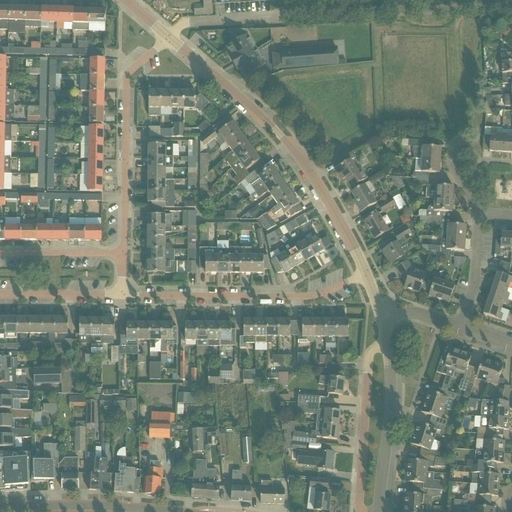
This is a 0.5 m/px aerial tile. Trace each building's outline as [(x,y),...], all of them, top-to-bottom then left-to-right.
[(194,6),(194,16),(212,15),(211,0),(203,0),(203,5),(194,6)] [(0,30),(8,31),(9,26),(10,7),(0,6),(0,30)] [(25,29),(26,8),(10,7),(9,26),(9,34),(16,34),(16,28),(25,29)] [(25,22),(41,23),(42,8),(26,8),(25,22)] [(56,23),(57,23),(57,9),(42,8),(41,23),(56,23)] [(73,9),(57,9),(57,23),(56,23),(56,29),(63,29),(64,23),(73,24),(73,9)] [(73,24),(72,31),(89,32),(89,24),(89,10),(73,9),(73,24)] [(89,32),(105,32),(105,25),(106,11),(89,10),(89,24),(89,32)] [(483,31),(489,36),(490,34),(491,35),(496,30),(495,29),(496,28),(491,23),(483,31)] [(230,46),(227,48),(232,56),(229,58),(233,64),(235,63),(252,53),(246,45),(251,42),(247,36),(237,42),(235,43),(234,42),(229,45),(230,46)] [(24,55),(24,49),(13,49),(13,45),(8,45),(8,48),(8,55),(24,55)] [(24,55),(40,56),(41,46),(34,46),(34,49),(24,49),(24,55)] [(337,48),(309,51),(310,67),(338,65),(337,48)] [(309,51),(271,54),(273,70),(283,69),(310,67),(309,51)] [(235,63),(233,64),(237,71),(239,69),(240,70),(244,78),(248,75),(249,77),(254,74),(253,72),(265,65),(261,59),(256,61),(252,53),(235,63)] [(511,54),(501,55),(501,66),(502,66),(502,72),(501,72),(501,74),(502,74),(502,80),(508,80),(511,79),(511,54)] [(40,75),(47,75),(47,59),(41,59),(40,69),(26,69),(26,75),(40,75)] [(56,75),(60,76),(60,63),(74,63),(74,59),(50,59),(49,75),(56,75)] [(85,59),(85,67),(90,67),(90,76),(104,76),(105,60),(95,60),(90,60),(85,59)] [(49,92),(56,92),(56,91),(60,92),(60,78),(53,78),(53,76),(56,76),(56,75),(49,75),(49,92)] [(90,92),(104,92),(104,76),(90,76),(81,76),(80,92),(90,92)] [(511,94),(511,96),(511,95),(511,79),(508,80),(502,80),(503,84),(508,84),(508,85),(511,85),(511,88),(511,94)] [(0,106),(5,106),(14,107),(14,91),(5,91),(5,90),(0,90),(0,106)] [(149,109),(148,116),(160,116),(161,109),(160,109),(161,92),(149,91),(149,109)] [(89,108),(104,108),(104,92),(90,92),(89,108)] [(160,109),(161,109),(172,109),(172,92),(161,92),(160,109)] [(172,115),(177,116),(178,109),(183,109),(184,92),(172,92),(172,109),(172,115)] [(198,110),(200,113),(209,104),(200,95),(198,97),(195,97),(195,92),(184,92),(183,109),(195,109),(195,110),(198,110)] [(27,116),(39,116),(39,121),(46,122),(46,107),(39,107),(28,107),(27,116)] [(89,125),(104,125),(104,108),(89,108),(89,125)] [(201,126),(198,129),(203,136),(207,133),(211,129),(206,122),(201,126)] [(200,152),(201,153),(207,148),(206,146),(215,139),(220,147),(219,149),(223,145),(239,133),(233,123),(219,133),(219,134),(216,136),(213,132),(200,142),(200,152)] [(171,138),(184,138),(184,125),(174,124),(174,129),(172,130),(171,138)] [(0,141),(4,142),(15,142),(17,142),(17,126),(0,125),(0,141)] [(89,144),(103,144),(103,128),(89,128),(89,144)] [(148,137),(160,138),(160,130),(160,128),(148,128),(148,137)] [(500,153),(501,134),(502,129),(485,128),(484,136),(490,137),(489,152),(500,153)] [(160,138),(171,138),(172,130),(160,130),(160,138)] [(219,149),(221,153),(229,147),(232,152),(246,142),(239,133),(223,145),(219,149)] [(500,153),(511,153),(511,138),(507,138),(507,135),(501,134),(500,153)] [(408,140),(408,147),(413,147),(412,151),(414,156),(414,159),(416,159),(416,160),(440,161),(441,148),(431,148),(423,147),(423,148),(421,147),(421,141),(408,140)] [(188,158),(196,158),(197,142),(188,142),(188,158)] [(227,163),(231,168),(236,163),(253,151),(246,142),(232,152),(227,156),(227,157),(225,159),(228,163),(227,163)] [(38,159),(45,159),(45,143),(39,143),(32,143),(32,147),(36,147),(36,159),(38,159)] [(88,160),(103,160),(103,144),(89,144),(81,144),(80,159),(88,159),(88,160)] [(148,146),(148,157),(166,158),(166,157),(173,157),(179,157),(179,146),(166,146),(148,146)] [(233,180),(237,186),(244,180),(249,176),(246,171),(260,161),(253,151),(236,163),(231,168),(234,173),(237,177),(233,180)] [(346,182),(350,189),(359,183),(368,178),(362,169),(361,170),(360,169),(358,171),(351,160),(355,158),(352,153),(336,162),(339,167),(335,170),(343,184),(346,182)] [(148,169),(165,169),(173,169),(173,157),(166,157),(166,158),(148,157),(148,169)] [(0,174),(4,174),(10,175),(11,158),(4,158),(0,158),(0,174)] [(188,169),(196,169),(196,158),(188,158),(188,169)] [(88,176),(103,176),(103,160),(88,160),(88,176)] [(413,179),(428,180),(429,173),(439,174),(440,161),(416,160),(415,172),(414,172),(414,176),(413,176),(413,179)] [(200,161),(200,182),(208,174),(208,161),(200,161)] [(249,176),(244,180),(249,186),(249,185),(255,193),(261,188),(264,186),(279,177),(272,167),(262,174),(258,169),(252,174),(249,176)] [(200,192),(208,192),(208,186),(209,184),(220,173),(215,168),(208,174),(200,182),(200,192)] [(148,169),(148,180),(172,180),(172,175),(165,175),(165,169),(148,169)] [(188,181),(196,181),(196,169),(188,169),(188,181)] [(88,192),(102,192),(103,176),(88,176),(88,192)] [(261,188),(255,193),(259,198),(268,192),(271,196),(285,186),(279,177),(264,186),(261,188)] [(415,179),(415,185),(418,186),(427,186),(426,198),(434,199),(452,200),(453,187),(443,187),(435,186),(428,186),(428,180),(415,179)] [(148,180),(148,192),(174,192),(174,180),(172,180),(148,180)] [(188,192),(196,192),(196,181),(188,181),(188,192)] [(360,188),(351,193),(355,200),(357,204),(355,205),(360,213),(369,208),(376,204),(365,185),(360,188)] [(271,196),(278,205),(292,195),(285,186),(271,196)] [(148,192),(148,204),(152,204),(152,208),(165,208),(174,208),(174,199),(165,198),(165,192),(148,192)] [(21,204),(37,204),(37,194),(21,194),(21,204)] [(37,204),(40,204),(40,201),(52,201),(52,194),(37,194),(37,204)] [(62,205),(69,205),(69,201),(69,195),(53,195),(53,201),(62,201),(62,205)] [(287,212),(292,219),(302,212),(298,205),(292,195),(278,205),(273,208),(273,209),(271,210),(274,215),(281,210),(284,215),(287,212)] [(385,195),(379,199),(382,204),(388,201),(385,195)] [(378,207),(382,213),(396,205),(392,199),(378,207)] [(428,218),(441,219),(441,212),(451,213),(452,200),(434,199),(434,205),(432,205),(428,209),(428,211),(426,211),(420,211),(419,212),(418,217),(420,217),(426,218),(428,218)] [(247,214),(251,219),(262,211),(258,206),(247,214)] [(211,210),(207,213),(211,218),(215,215),(211,210)] [(188,216),(188,227),(196,227),(196,212),(183,212),(183,216),(188,216)] [(364,222),(374,239),(383,234),(388,231),(378,214),(372,217),(364,222)] [(259,219),(267,232),(274,227),(265,215),(259,219)] [(294,221),(298,228),(309,222),(304,215),(294,221)] [(148,227),(165,227),(171,227),(171,216),(148,216),(148,227)] [(427,224),(441,225),(441,219),(428,218),(426,218),(420,217),(419,222),(427,223),(427,224)] [(69,227),(69,241),(84,241),(85,227),(85,219),(69,219),(69,227)] [(85,227),(84,241),(101,241),(101,227),(101,219),(85,219),(85,227)] [(21,241),(37,241),(37,220),(36,220),(36,221),(21,221),(21,227),(21,241)] [(37,220),(37,241),(53,241),(53,227),(46,227),(46,220),(37,220)] [(289,224),(293,231),(298,228),(294,221),(289,224)] [(217,224),(217,232),(228,232),(229,224),(217,224)] [(229,224),(228,232),(240,232),(240,224),(229,224)] [(240,224),(240,232),(252,232),(252,224),(240,224)] [(447,238),(465,239),(466,226),(448,225),(447,238)] [(20,241),(21,241),(21,227),(14,227),(5,227),(5,234),(5,241),(20,241)] [(53,227),(53,241),(69,241),(69,227),(53,227)] [(148,239),(165,239),(165,233),(171,233),(171,227),(165,227),(148,227),(148,239)] [(188,227),(188,239),(196,239),(196,227),(188,227)] [(381,252),(389,265),(404,256),(400,250),(409,244),(405,237),(411,234),(407,227),(394,235),(398,242),(381,252)] [(274,232),(278,239),(283,236),(279,229),(274,232)] [(256,231),(260,247),(265,245),(262,230),(256,231)] [(303,236),(315,256),(325,251),(313,230),(303,236)] [(266,237),(269,248),(280,242),(278,239),(274,232),(266,237)] [(506,252),(511,253),(511,239),(511,234),(501,233),(501,239),(500,249),(506,249),(506,252)] [(296,247),(305,262),(315,256),(303,236),(293,241),(296,247)] [(440,248),(421,246),(422,250),(435,256),(453,257),(454,251),(464,252),(465,239),(447,238),(446,250),(440,250),(440,248)] [(147,250),(172,250),(173,244),(165,244),(165,239),(148,239),(147,250)] [(188,251),(195,251),(196,239),(188,239),(188,251)] [(292,249),(286,253),(295,268),(305,262),(296,247),(293,241),(289,244),(292,249)] [(281,256),(271,261),(272,264),(277,274),(278,273),(284,272),(284,274),(295,268),(286,253),(283,247),(278,250),(281,256)] [(229,274),(240,274),(240,248),(229,248),(228,250),(229,274)] [(252,274),(252,256),(252,248),(240,248),(240,274),(252,274)] [(147,262),(165,262),(174,262),(174,250),(172,250),(147,250),(147,262)] [(217,274),(229,274),(228,250),(217,250),(217,256),(217,274)] [(188,251),(187,262),(195,262),(195,251),(188,251)] [(205,274),(217,274),(217,256),(199,256),(199,270),(205,270),(205,274)] [(252,274),(263,274),(263,270),(270,270),(267,256),(252,256),(252,274)] [(148,284),(154,284),(154,276),(158,276),(158,274),(177,274),(177,262),(174,262),(165,262),(147,262),(147,267),(146,268),(145,272),(147,273),(147,274),(148,274),(148,276),(148,284)] [(187,274),(195,274),(195,262),(187,262),(187,274)] [(405,263),(396,269),(400,275),(401,275),(404,281),(407,282),(404,289),(408,290),(419,293),(420,289),(423,282),(425,275),(411,271),(411,269),(407,262),(405,263)] [(498,270),(510,274),(510,265),(501,262),(498,270)] [(493,284),(508,289),(510,283),(511,284),(511,278),(497,273),(493,284)] [(428,297),(449,304),(454,287),(434,280),(428,297)] [(507,300),(511,301),(511,290),(508,289),(493,284),(490,294),(507,300)] [(487,304),(501,309),(503,304),(506,305),(507,300),(490,294),(487,304)] [(501,321),(505,322),(508,317),(502,315),(499,314),(501,309),(487,304),(483,315),(501,321)] [(11,319),(5,318),(5,339),(17,339),(17,335),(17,319),(17,317),(11,317),(11,319)] [(17,335),(30,335),(30,319),(17,319),(17,335)] [(30,335),(42,335),(42,319),(30,319),(30,335)] [(42,319),(42,335),(49,335),(49,346),(55,346),(55,345),(55,335),(55,319),(42,319)] [(67,335),(67,329),(67,319),(55,319),(55,335),(67,335)] [(79,344),(91,344),(91,319),(79,319),(79,344)] [(91,349),(102,349),(103,319),(91,319),(91,344),(91,349)] [(103,319),(102,344),(103,344),(109,344),(114,344),(114,337),(114,319),(103,319)] [(240,337),(240,349),(246,349),(246,344),(255,344),(255,320),(243,320),(243,337),(240,337)] [(255,344),(267,344),(267,320),(255,320),(255,344)] [(267,320),(267,344),(271,344),(271,337),(278,337),(278,320),(267,320)] [(278,337),(290,338),(290,320),(278,320),(278,337)] [(298,341),(298,344),(314,344),(314,343),(314,320),(302,320),(302,324),(298,324),(298,336),(298,341)] [(314,320),(314,343),(314,337),(325,338),(325,320),(314,320)] [(325,338),(325,344),(337,344),(337,320),(325,320),(325,338)] [(337,320),(337,344),(337,338),(349,338),(349,320),(337,320)] [(120,347),(138,347),(138,341),(138,323),(133,323),(133,321),(127,321),(127,323),(126,323),(126,327),(120,327),(120,347)] [(138,341),(150,341),(150,323),(138,323),(138,341)] [(149,349),(155,349),(155,345),(160,342),(160,341),(161,341),(161,324),(150,323),(150,341),(149,349)] [(161,353),(167,353),(167,346),(177,346),(177,328),(173,328),(173,324),(161,324),(161,341),(161,353)] [(181,341),(197,341),(197,324),(185,324),(185,333),(181,333),(181,341)] [(197,324),(197,347),(208,347),(208,324),(197,324)] [(208,324),(208,347),(220,347),(220,324),(208,324)] [(220,347),(235,347),(235,330),(232,330),(232,324),(220,324),(220,347)] [(55,353),(71,353),(72,340),(64,340),(64,341),(60,345),(55,345),(55,346),(55,353)] [(441,357),(436,373),(441,375),(452,378),(454,372),(461,352),(450,348),(446,359),(441,357)] [(0,370),(13,370),(14,370),(14,365),(15,365),(15,358),(17,358),(18,358),(17,353),(0,352),(0,370)] [(454,372),(464,375),(471,355),(461,352),(454,372)] [(298,354),(298,364),(308,364),(308,354),(298,354)] [(325,369),(337,369),(337,364),(332,364),(332,356),(325,356),(325,369)] [(463,397),(469,399),(475,379),(486,382),(493,362),(482,359),(478,371),(472,369),(469,379),(468,382),(465,390),(463,397)] [(486,382),(496,386),(503,366),(493,362),(486,382)] [(149,380),(160,380),(161,369),(161,363),(149,363),(149,380)] [(220,380),(232,380),(232,366),(220,366),(220,374),(220,380)] [(62,394),(71,394),(71,369),(61,369),(61,368),(34,369),(34,370),(33,370),(34,386),(61,385),(62,394)] [(255,371),(255,385),(266,385),(266,378),(261,378),(261,379),(260,379),(260,373),(257,373),(257,368),(255,368),(255,371)] [(0,370),(0,383),(9,383),(9,377),(13,377),(13,370),(0,370)] [(243,371),(243,385),(255,385),(255,371),(243,371)] [(208,385),(220,385),(220,380),(220,374),(208,373),(208,385)] [(278,385),(288,385),(288,374),(268,374),(268,378),(266,378),(266,385),(278,385)] [(328,394),(342,396),(344,380),(320,377),(319,385),(329,386),(328,394)] [(94,395),(101,395),(101,389),(102,389),(102,386),(97,386),(97,389),(94,389),(94,395)] [(0,409),(2,409),(2,410),(14,411),(14,410),(13,401),(20,400),(29,400),(29,398),(29,392),(8,391),(0,390),(0,409)] [(427,392),(424,402),(444,409),(450,411),(451,405),(453,400),(454,401),(456,395),(451,393),(447,392),(444,391),(442,390),(440,396),(437,395),(427,392)] [(178,394),(178,404),(186,404),(187,394),(178,394)] [(70,410),(73,410),(73,407),(85,407),(85,396),(70,396),(70,410)] [(86,396),(86,425),(96,425),(96,396),(86,396)] [(100,397),(100,407),(112,407),(112,396),(104,396),(104,397),(100,397)] [(297,397),(297,404),(319,405),(320,398),(297,397)] [(120,407),(120,412),(125,412),(125,400),(125,398),(113,398),(113,407),(120,407)] [(136,400),(126,401),(126,410),(137,410),(136,400)] [(487,418),(508,420),(509,408),(509,403),(503,402),(486,401),(482,401),(481,407),(481,417),(481,418),(487,418)] [(420,413),(440,419),(444,409),(424,402),(420,413)] [(297,404),(297,414),(317,415),(316,424),(324,425),(324,424),(338,426),(340,412),(330,411),(325,411),(319,410),(319,405),(297,404)] [(58,405),(43,405),(44,412),(45,412),(47,413),(49,413),(50,415),(51,416),(52,418),(52,420),(52,422),(58,422),(58,405)] [(0,428),(2,428),(2,429),(14,430),(14,429),(14,428),(14,420),(32,419),(33,411),(14,410),(14,411),(2,410),(2,409),(0,409),(0,428)] [(149,438),(169,439),(175,439),(175,435),(175,424),(174,424),(174,414),(170,414),(152,413),(151,423),(150,423),(149,438)] [(477,434),(493,435),(493,430),(508,431),(508,420),(487,418),(481,418),(481,429),(477,428),(477,434)] [(75,452),(85,452),(85,428),(85,422),(76,422),(76,428),(75,428),(75,452)] [(295,423),(281,422),(282,430),(284,430),(283,441),(292,442),(307,443),(316,444),(316,437),(317,437),(317,436),(311,436),(308,435),(308,434),(294,432),(295,423)] [(269,424),(270,437),(279,436),(278,423),(269,424)] [(413,434),(433,441),(437,430),(417,423),(413,434)] [(312,432),(311,436),(317,436),(317,437),(322,437),(322,438),(327,439),(337,440),(338,426),(324,424),(324,425),(316,424),(316,425),(323,426),(323,431),(316,431),(316,432),(312,432)] [(445,427),(443,433),(450,436),(453,429),(451,429),(445,427)] [(3,448),(17,449),(17,448),(15,448),(15,447),(15,439),(31,438),(32,430),(14,429),(14,430),(2,429),(2,428),(0,428),(0,447),(3,448)] [(191,431),(192,453),(204,452),(203,430),(191,431)] [(219,430),(209,431),(209,440),(211,440),(219,439),(219,430)] [(410,444),(430,451),(433,441),(413,434),(410,444)] [(476,451),(503,453),(504,442),(493,441),(493,435),(477,434),(476,440),(476,451)] [(242,435),(243,463),(252,463),(250,438),(250,435),(242,435)] [(283,441),(284,441),(284,446),(283,446),(284,449),(291,450),(292,442),(283,441)] [(292,442),(291,450),(300,451),(306,451),(307,443),(292,442)] [(33,459),(31,483),(44,483),(44,478),(58,477),(58,475),(58,466),(58,445),(53,445),(52,445),(44,445),(44,460),(33,459)] [(101,448),(101,460),(108,460),(109,460),(109,445),(105,445),(101,445),(101,448)] [(271,447),(272,461),(284,460),(283,449),(284,449),(283,446),(271,447)] [(299,452),(297,464),(306,466),(317,467),(317,468),(321,469),(331,470),(333,453),(323,452),(319,451),(319,452),(308,451),(308,453),(299,452)] [(467,461),(467,467),(472,468),(487,469),(487,463),(503,464),(503,453),(476,451),(475,451),(475,462),(467,461)] [(0,490),(1,492),(26,491),(25,491),(25,484),(29,483),(30,454),(22,453),(4,453),(0,452),(0,490)] [(212,454),(213,464),(221,464),(220,453),(212,454)] [(406,472),(427,473),(428,467),(434,468),(434,467),(445,468),(446,460),(435,458),(430,457),(427,456),(426,462),(406,461),(406,472)] [(112,492),(123,493),(125,464),(125,457),(120,457),(118,476),(113,476),(112,492)] [(123,493),(134,494),(135,485),(136,470),(131,470),(132,465),(133,458),(126,458),(126,457),(125,457),(125,464),(123,493)] [(62,475),(62,490),(78,490),(78,480),(78,458),(65,459),(58,466),(58,475),(62,475)] [(89,481),(88,491),(99,491),(101,463),(101,460),(95,459),(95,462),(94,474),(89,474),(89,481)] [(101,463),(99,491),(110,492),(111,483),(111,475),(107,475),(108,463),(108,460),(101,460),(101,463)] [(207,471),(206,462),(196,461),(195,471),(194,471),(191,498),(205,500),(207,471)] [(144,494),(144,495),(148,495),(159,496),(160,479),(162,479),(163,469),(158,469),(149,468),(149,471),(148,478),(145,478),(144,494)] [(477,485),(498,486),(499,475),(486,474),(487,469),(472,468),(471,473),(472,473),(471,484),(477,485)] [(205,500),(218,501),(219,491),(219,486),(213,486),(214,479),(216,479),(216,470),(207,470),(207,471),(205,500)] [(232,471),(231,502),(251,503),(252,487),(241,486),(242,472),(232,471)] [(405,483),(427,484),(427,473),(406,472),(405,483)] [(317,489),(317,495),(315,495),(315,501),(314,511),(325,511),(328,511),(330,496),(322,495),(323,489),(323,490),(324,480),(310,478),(309,488),(313,489),(317,489)] [(260,504),(284,505),(285,490),(272,489),(272,482),(261,482),(261,489),(260,504)] [(483,496),(498,497),(498,486),(477,485),(476,496),(483,496)] [(404,494),(403,505),(431,507),(432,498),(440,497),(440,495),(440,491),(427,490),(416,489),(416,495),(404,494)]
